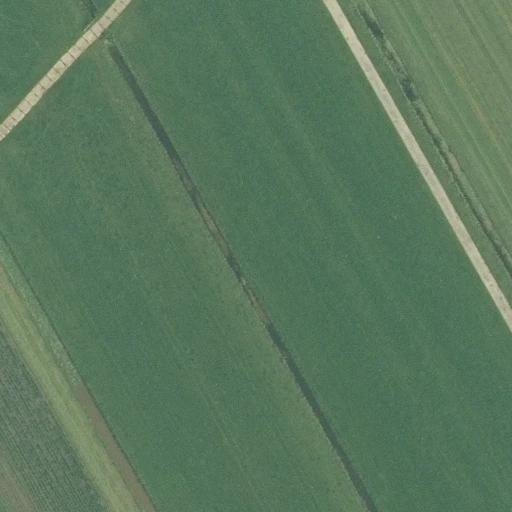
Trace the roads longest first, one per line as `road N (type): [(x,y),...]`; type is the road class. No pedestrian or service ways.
road 1 (track): [(329,0),(511,322)]
road 2 (track): [(121,0),(0,133)]
